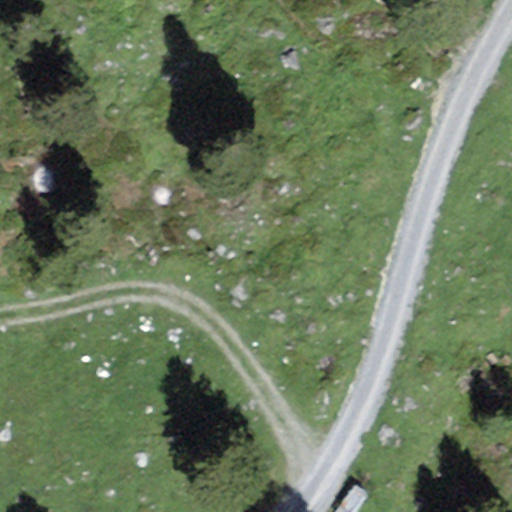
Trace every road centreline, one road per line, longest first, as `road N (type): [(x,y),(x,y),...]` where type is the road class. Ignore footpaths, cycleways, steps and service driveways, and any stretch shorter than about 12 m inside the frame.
road 1 (track): [(511,19),(455,122),(347,438),(307,511)]
road 2 (track): [(0,317),(153,288),(198,308),(256,363),(294,430),(298,511)]
